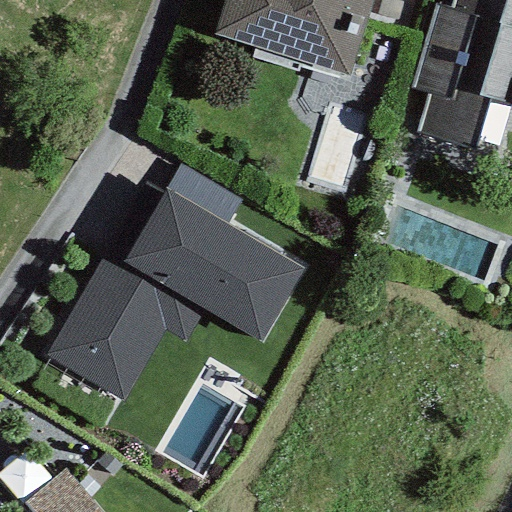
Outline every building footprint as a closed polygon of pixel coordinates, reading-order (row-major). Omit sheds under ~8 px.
[(224,0),(213,35),(348,77),(372,0),(224,0)] [(511,0),(453,0),(450,11),(434,6),(409,87),(429,93),(417,134),(474,151),(488,104),(511,111),(511,0)] [(180,163),(165,189),(227,225),(242,200),(180,163)] [(227,225),(165,189),(119,270),(100,259),(44,356),(122,401),(163,329),(186,342),(204,310),(261,343),(304,268),(227,225)] [(99,511),(64,470),(24,503),(31,511),(99,511)]
